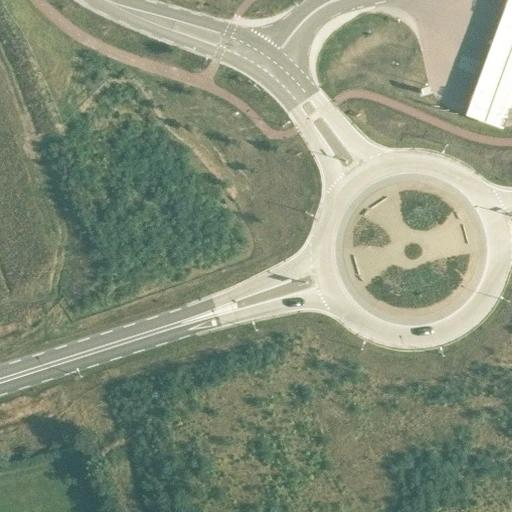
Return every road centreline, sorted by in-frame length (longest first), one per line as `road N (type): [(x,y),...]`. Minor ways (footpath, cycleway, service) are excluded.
road 1 (primary): [(332,291),(375,331),(434,336),(482,302),(500,246)]
road 2 (primary): [(0,380),(200,316)]
road 3 (tertiary): [(375,168),(270,50)]
road 4 (tertiary): [(256,71),(305,123),(345,189)]
road 5 (tertiary): [(270,50),(177,14),(134,12)]
road 6 (primary): [(322,254),(200,316)]
road 7 (tertiary): [(134,12),(256,71)]
road 8 (primary): [(200,316),(244,314),(332,291)]
road 9 (primary): [(489,207),(473,186),(427,162),(375,168)]
